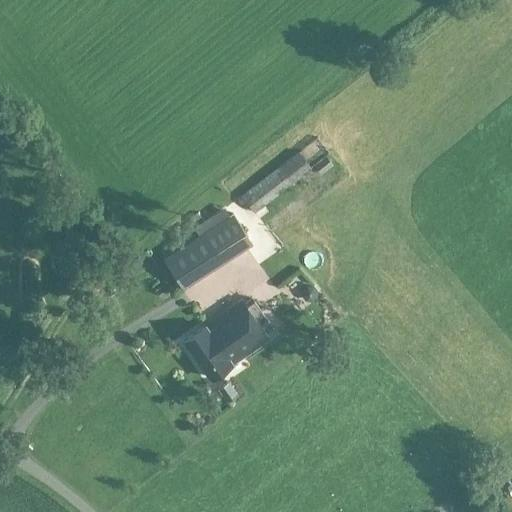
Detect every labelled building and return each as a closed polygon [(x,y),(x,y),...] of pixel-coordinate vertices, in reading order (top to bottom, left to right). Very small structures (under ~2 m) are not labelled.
[(254,212),(311,168),(298,151),(241,196),(254,212)] [(233,213),(165,259),(184,287),(252,242),(233,213)] [(218,318),(244,355),(268,338),(260,326),(268,321),(252,299),(245,304),(242,301),(218,318)] [(205,327),(205,326),(184,341),(211,379),(232,365),(231,364),(244,355),(218,318),(205,327)] [(237,395),(227,382),(218,389),(228,402),(237,395)]
